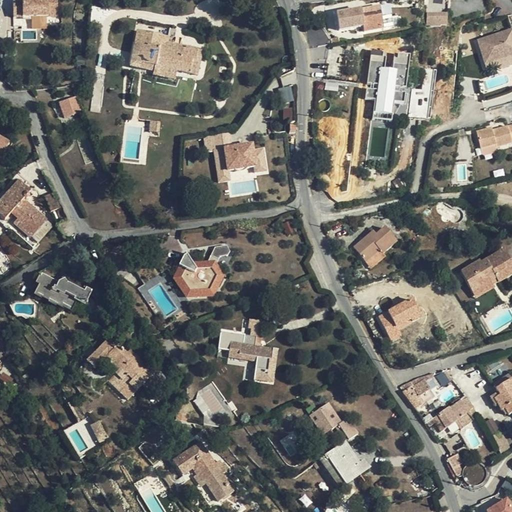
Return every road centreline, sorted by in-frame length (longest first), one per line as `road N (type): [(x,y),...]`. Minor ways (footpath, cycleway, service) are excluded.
road 1 (residential): [(305,203),(89,235)]
road 2 (residential): [(309,221),(419,198),(511,198)]
road 3 (residential): [(305,203),(303,77),(286,3)]
road 4 (residential): [(389,382),(309,221)]
road 5 (residential): [(89,235),(28,102),(0,97)]
road 6 (unknown): [(89,235),(154,366)]
road 7 (residential): [(454,502),(432,445),(389,382)]
road 8 (residential): [(389,382),(511,345)]
